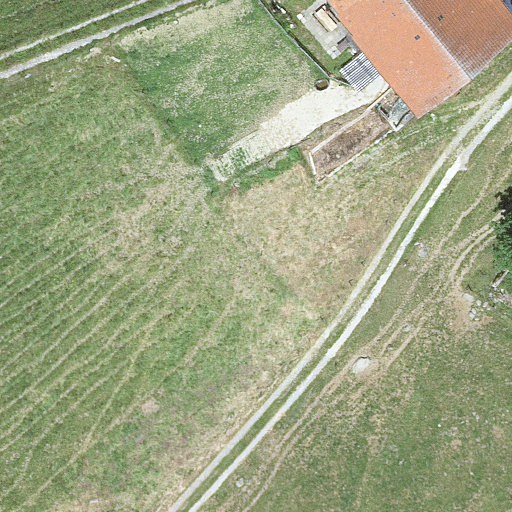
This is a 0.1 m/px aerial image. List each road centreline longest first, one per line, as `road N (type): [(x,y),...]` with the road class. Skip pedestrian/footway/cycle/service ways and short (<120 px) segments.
road 1 (track): [(187,511),(511,105)]
road 2 (track): [(0,67),(169,0)]
